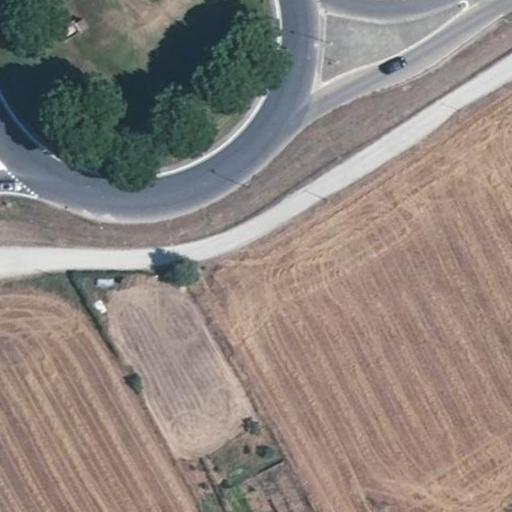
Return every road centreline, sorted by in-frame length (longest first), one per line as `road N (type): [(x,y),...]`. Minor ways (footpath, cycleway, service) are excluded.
road 1 (track): [(0,264),(185,253),(240,237),(511,59)]
road 2 (tertiary): [(267,123),(401,63),(504,0)]
road 3 (secondary): [(43,173),(90,191),(140,195),(189,185),(233,160),(267,123)]
road 4 (secondary): [(267,123),(295,51),(294,0)]
